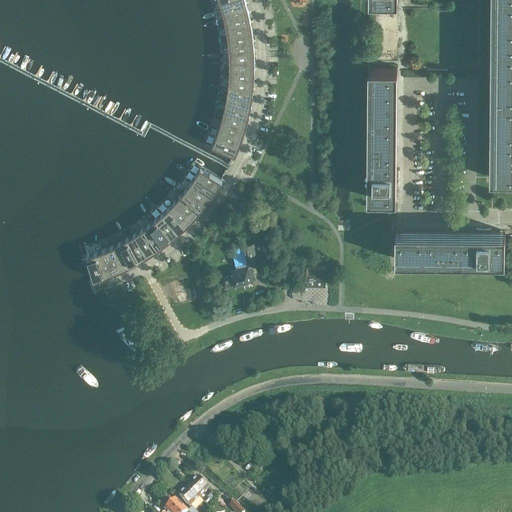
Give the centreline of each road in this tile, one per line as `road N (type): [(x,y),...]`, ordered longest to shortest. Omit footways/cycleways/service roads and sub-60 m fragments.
road 1 (unclassified): [(511,391),(281,383),(203,423),(120,511)]
road 2 (residential): [(146,266),(198,219),(235,170),(259,79),(251,0)]
road 3 (unclassified): [(146,266),(186,331),(244,314),(340,309)]
